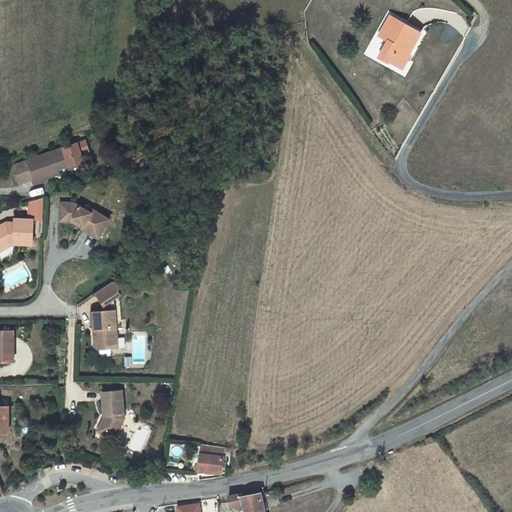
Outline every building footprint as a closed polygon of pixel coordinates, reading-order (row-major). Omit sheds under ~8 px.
[(381,32),(389,37),(378,52),(389,60),(392,56),(404,65),(410,56),(407,54),(422,32),(394,13),(381,32)] [(36,173),(37,175),(38,178),(61,171),(59,163),(70,160),(72,168),(85,163),(78,143),(16,164),(21,178),(36,173)] [(71,217),(83,223),(81,227),(99,236),(108,218),(91,209),(89,212),(72,203),(60,202),(58,220),(69,221),(71,217)] [(10,225),(1,227),(0,223),(0,245),(3,244),(10,245),(13,245),(14,242),(29,244),(32,218),(12,217),(12,221),(9,220),(10,225)] [(71,217),(69,221),(81,227),(83,223),(71,217)] [(94,297),(93,297),(101,310),(117,300),(110,288),(105,291),(94,297)] [(93,346),(96,350),(111,349),(110,337),(114,337),(112,311),(91,313),(93,330),(95,329),(96,335),(92,335),(93,346)] [(9,332),(0,331),(0,362),(10,362),(9,332)] [(110,439),(122,417),(121,390),(101,390),(101,414),(104,413),(103,422),(98,422),(95,425),(104,430),(101,435),(110,439)] [(95,425),(91,430),(101,435),(104,430),(95,425)] [(222,472),(225,444),(201,441),(199,469),(222,472)] [(266,511),(261,491),(246,494),(245,492),(229,495),(230,502),(235,506),(244,504),(250,502),(252,511),(266,511)] [(202,511),(201,502),(177,505),(178,511),(202,511)] [(252,511),(250,502),(244,504),(245,511),(252,511)]
